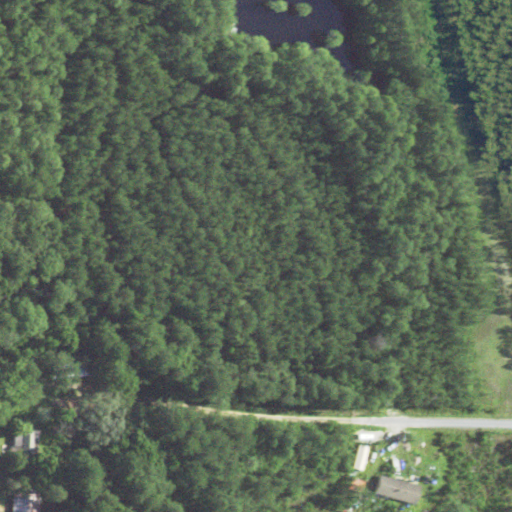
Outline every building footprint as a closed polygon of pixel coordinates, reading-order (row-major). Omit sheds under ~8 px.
[(221,40),(225,28),(235,32),(231,44),(221,40)] [(50,413),(51,404),(92,407),(92,416),(50,413)] [(68,442),(68,438),(62,438),(61,429),(82,429),(82,435),(73,435),(73,442),(68,442)] [(12,464),(13,431),(36,431),(36,465),(12,464)] [(421,470),(423,464),(434,468),(432,473),(421,470)] [(372,494),(377,476),(418,488),(412,506),(372,494)] [(9,511),(11,494),(38,495),(37,511),(9,511)]
